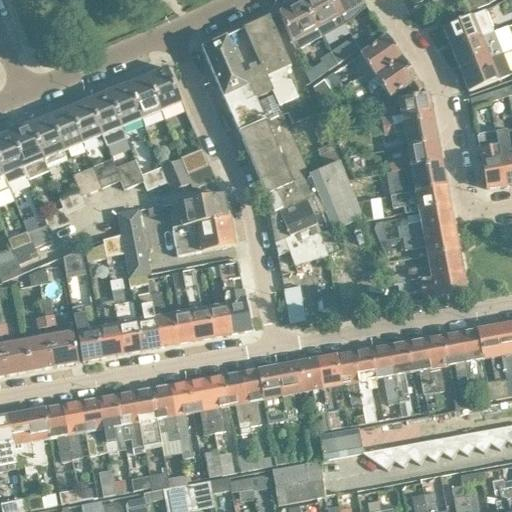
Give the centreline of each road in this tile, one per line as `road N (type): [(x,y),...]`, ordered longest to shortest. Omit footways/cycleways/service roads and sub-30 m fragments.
road 1 (residential): [(272,347),(245,203),(168,32)]
road 2 (residential): [(0,400),(272,347)]
road 3 (residential): [(511,205),(467,212),(440,88),(383,0)]
road 4 (residential): [(272,347),(511,304)]
road 5 (residential): [(168,32),(16,96)]
